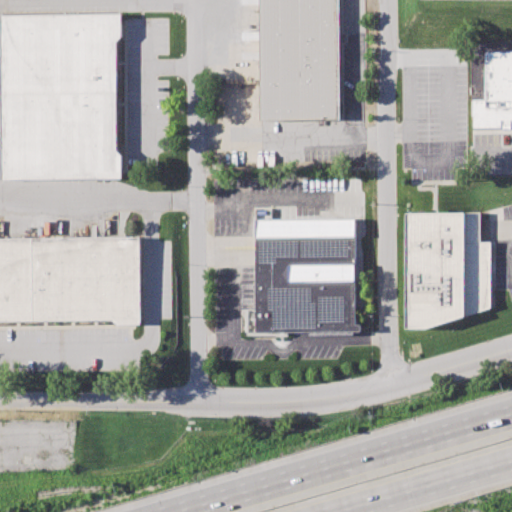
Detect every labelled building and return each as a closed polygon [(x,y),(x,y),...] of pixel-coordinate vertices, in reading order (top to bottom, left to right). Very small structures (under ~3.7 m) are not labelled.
[(259,0),(338,0),(341,117),(261,118),(259,0)] [(0,14),(121,14),(122,177),(0,178),(0,14)] [(484,51),(511,51),(511,128),(472,129),(472,99),(484,99),(484,51)] [(406,212),(480,213),(480,240),(493,240),(492,307),(427,327),(406,327),(406,212)] [(256,222),(275,222),(275,235),(357,235),(357,325),(363,325),(363,332),(257,332),(256,222)] [(0,234),(140,234),(140,325),(117,325),(112,320),(0,320),(0,234)]
